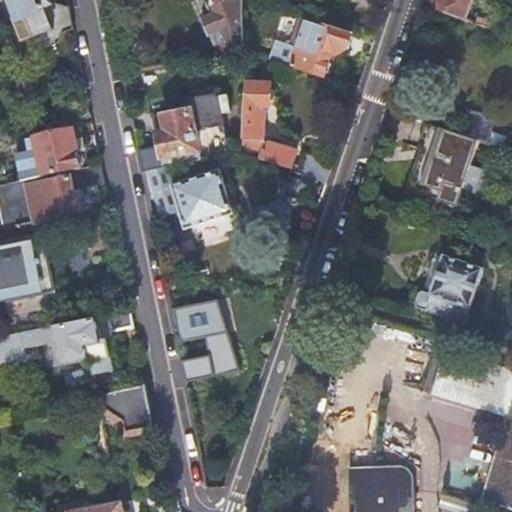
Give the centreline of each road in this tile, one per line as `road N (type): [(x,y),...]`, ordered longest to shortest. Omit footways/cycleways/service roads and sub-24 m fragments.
road 1 (residential): [(230,511),(405,0)]
road 2 (residential): [(88,0),(190,511)]
